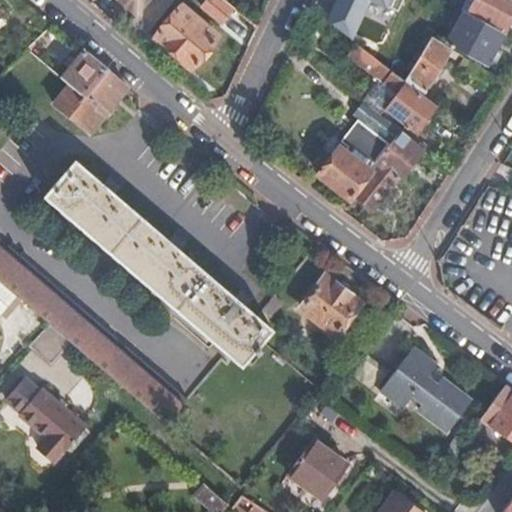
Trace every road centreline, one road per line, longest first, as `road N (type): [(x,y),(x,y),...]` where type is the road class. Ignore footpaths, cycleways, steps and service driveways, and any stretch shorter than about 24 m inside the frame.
road 1 (tertiary): [(223,140),(400,281)]
road 2 (tertiary): [(54,0),(223,140)]
road 3 (residential): [(511,108),(400,281)]
road 4 (residential): [(291,0),(223,140)]
road 5 (tertiary): [(400,281),(511,364)]
